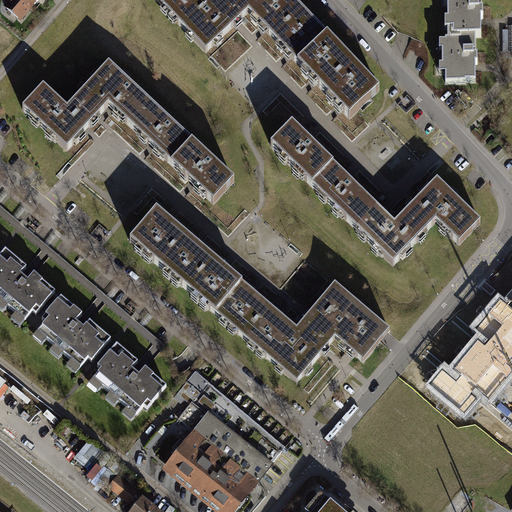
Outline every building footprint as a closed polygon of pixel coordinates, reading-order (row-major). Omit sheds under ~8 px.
[(10,0),(5,7),(22,21),(39,0),(10,0)] [(340,108),(350,119),(380,91),(293,0),(156,0),(157,0),(206,52),(237,23),(249,12),(264,28),(290,55),(315,82),(340,108)] [(451,0),(452,6),(448,6),(448,21),(452,21),(452,30),(461,29),(461,38),(475,38),(482,38),(482,20),(484,20),(484,10),(482,10),(481,0),(451,0)] [(452,30),(448,30),(448,40),(445,40),(445,50),(442,50),(442,67),(446,67),(446,84),(466,84),(466,83),(476,83),(476,65),(478,65),(477,56),(476,56),(475,38),(461,38),(461,29),(452,30)] [(193,185),(214,204),(235,182),(109,65),(67,110),(44,88),(23,110),(67,151),(87,130),(109,106),(112,109),(152,147),(193,185)] [(292,125),(271,147),(393,266),(436,223),(459,245),(481,224),(438,181),(417,202),(395,225),(386,216),(346,178),(307,139),(292,125)] [(157,211),(130,242),(297,384),(335,339),(364,362),(390,331),(335,285),(297,330),(280,316),(252,292),(224,268),(196,244),(168,221),(157,211)] [(27,269),(5,250),(0,256),(0,300),(25,322),(33,313),(36,316),(56,293),(34,275),(29,281),(22,275),(27,269)] [(488,401),(511,373),(511,293),(502,305),(496,300),(472,329),(478,334),(444,375),(440,371),(427,386),(431,390),(462,416),(480,394),(488,401)] [(82,316),(61,298),(42,320),(45,323),(37,332),(81,369),(88,360),(92,363),(111,340),(90,322),(84,329),(76,322),(82,316)] [(138,362),(117,344),(97,367),(101,370),(94,379),(137,416),(145,407),(148,409),(167,387),(146,369),(140,375),(133,369),(138,362)] [(192,406),(194,404),(192,402),(208,383),(196,373),(178,394),(192,406)] [(217,390),(208,383),(192,402),(194,404),(201,409),(217,390)] [(224,397),(217,390),(201,409),(209,415),(224,397)] [(21,394),(14,405),(20,410),(28,399),(21,394)] [(216,422),(232,403),(224,397),(209,415),(216,422)] [(29,416),(53,431),(64,415),(40,400),(29,416)] [(224,428),(240,409),(232,403),(216,422),(224,428)] [(195,433),(168,466),(225,511),(232,511),(270,465),(263,459),(255,452),(247,446),(240,441),(232,434),(224,428),(216,422),(209,415),(201,409),(194,404),(192,406),(180,421),(195,433)] [(232,434),(247,416),(240,409),(224,428),(232,434)] [(240,441),(255,422),(247,416),(232,434),(240,441)] [(247,446),(262,428),(255,422),(240,441),(247,446)] [(74,432),(68,426),(63,431),(69,437),(74,432)] [(255,452),(270,435),(262,428),(247,446),(255,452)] [(263,459),(277,441),(270,435),(255,452),(263,459)] [(270,465),(285,448),(277,441),(263,459),(270,465)] [(87,474),(96,481),(107,468),(98,461),(87,474)] [(118,478),(110,488),(129,503),(137,493),(118,478)] [(344,511),(342,511),(321,494),(306,511),(350,511),(347,509),(344,511)] [(159,511),(143,499),(132,511),(159,511)]
